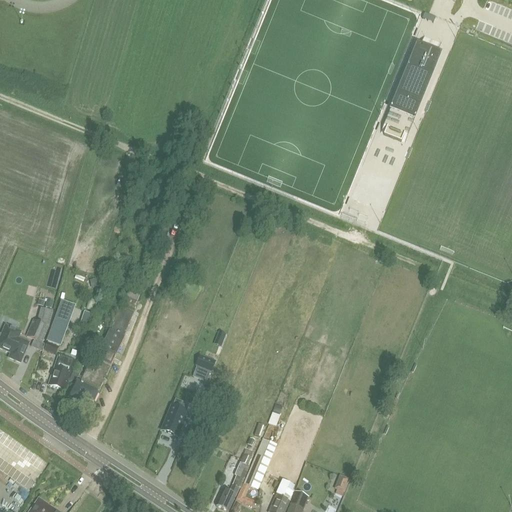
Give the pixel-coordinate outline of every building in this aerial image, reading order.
[(394,108),(383,136),(400,143),(411,115),(415,117),(439,57),(436,55),(440,45),(422,38),(418,48),(415,47),(391,107),(394,108)] [(368,284),(376,286),(379,277),(370,275),(368,284)] [(137,304),(125,300),(123,305),(135,310),(137,304)] [(124,338),(123,337),(134,311),(125,307),(122,312),(119,311),(110,332),(109,331),(98,354),(104,357),(101,363),(96,361),(92,372),(87,369),(80,384),(76,382),(69,398),(73,400),(73,401),(91,409),(98,393),(110,368),(124,338)] [(86,313),(82,326),(90,329),(94,315),(86,313)] [(33,321),(27,337),(41,343),(48,328),(33,321)] [(17,339),(20,333),(6,327),(0,339),(0,349),(11,354),(9,359),(20,363),(28,344),(17,339)] [(44,350),(55,355),(58,346),(47,342),(44,350)] [(65,391),(71,373),(75,361),(58,356),(48,385),(65,391)] [(200,357),(196,366),(211,373),(215,363),(200,357)] [(172,407),(162,432),(177,438),(187,413),(185,413),(173,408),(172,407)] [(271,425),(279,427),(281,415),(274,414),(271,425)] [(259,438),(263,427),(258,425),(254,436),(259,438)] [(244,485),(255,490),(274,445),(262,440),(244,485)] [(226,441),(222,449),(230,452),(234,445),(226,441)] [(217,463),(222,465),(220,469),(228,472),(232,460),(219,455),(217,463)] [(239,490),(249,467),(240,463),(234,476),(236,477),(229,493),(223,491),(216,507),(227,511),(228,511),(235,497),(236,497),(239,490)] [(337,483),(334,490),(344,494),(350,480),(342,477),(339,484),(337,483)] [(279,489),(276,496),(269,511),(285,511),(293,495),(279,489)] [(295,492),(286,511),(302,511),(308,498),(295,492)] [(56,511),(39,500),(30,511),(56,511)] [(255,509),(256,503),(246,501),(245,507),(255,509)]
